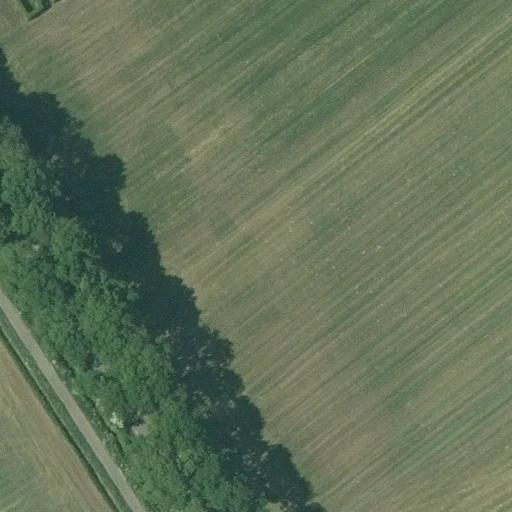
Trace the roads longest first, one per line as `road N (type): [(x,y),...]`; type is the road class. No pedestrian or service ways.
road 1 (tertiary): [(194,511),(0,210)]
road 2 (track): [(345,511),(511,386)]
